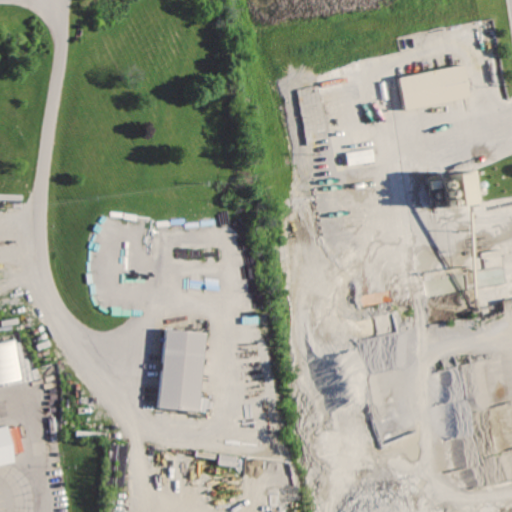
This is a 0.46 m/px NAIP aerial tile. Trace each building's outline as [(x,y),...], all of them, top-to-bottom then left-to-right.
[(396,80),(403,112),(468,97),(460,65),(396,80)] [(348,150),(351,165),(377,161),(374,146),(348,150)] [(454,171),(462,209),(488,203),(480,165),(454,171)] [(156,330),(155,345),(149,408),(192,412),(200,334),(156,330)] [(0,343),(0,383),(22,379),(14,341),(0,343)] [(0,426),(0,464),(14,462),(6,425),(0,426)]
